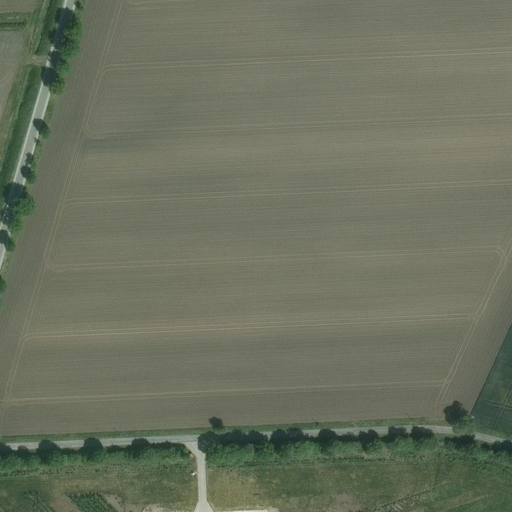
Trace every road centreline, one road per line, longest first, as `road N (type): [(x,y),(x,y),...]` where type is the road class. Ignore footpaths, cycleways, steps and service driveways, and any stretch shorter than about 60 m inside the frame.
road 1 (unclassified): [(511,445),(427,429),(0,446)]
road 2 (unclassified): [(0,248),(72,0)]
